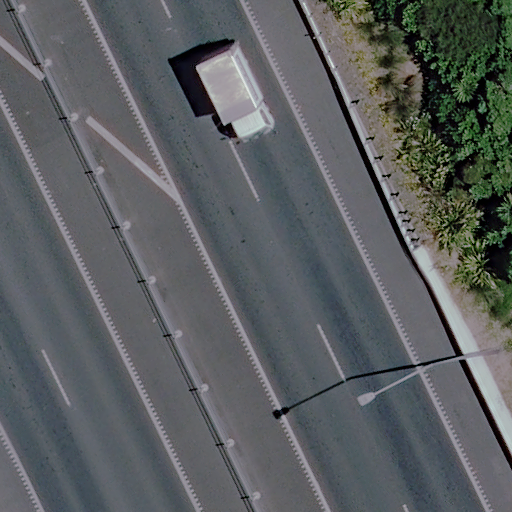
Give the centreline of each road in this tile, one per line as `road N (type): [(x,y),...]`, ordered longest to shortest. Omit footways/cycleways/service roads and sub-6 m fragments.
road 1 (motorway): [(158,0),(413,511)]
road 2 (motorway): [(131,511),(0,250)]
